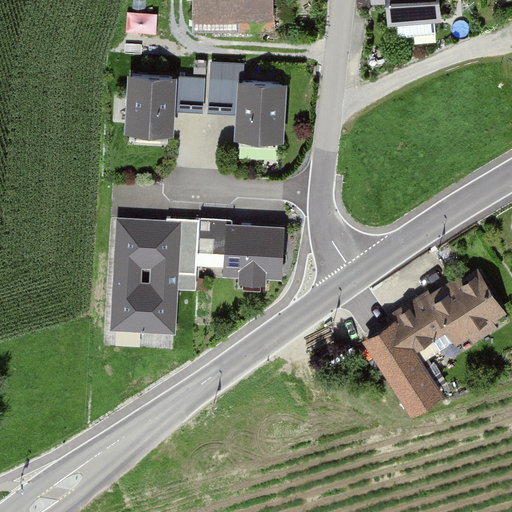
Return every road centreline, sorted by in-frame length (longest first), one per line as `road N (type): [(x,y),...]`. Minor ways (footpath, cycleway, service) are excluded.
road 1 (tertiary): [(31,511),(322,304)]
road 2 (tertiary): [(322,304),(511,176)]
road 3 (residential): [(321,186),(108,175)]
road 4 (residential): [(321,186),(341,0)]
